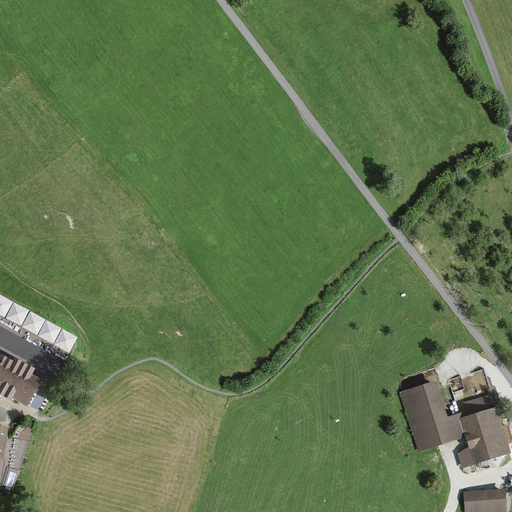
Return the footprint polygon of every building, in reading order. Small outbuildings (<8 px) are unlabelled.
[(0,322),(55,348),(63,333),(0,303),(0,322)] [(58,376),(65,361),(51,353),(43,368),(58,376)] [(0,390),(1,391),(0,393),(0,397),(13,405),(15,402),(30,411),(44,385),(34,379),(37,373),(16,362),(14,365),(3,359),(1,361),(0,360),(0,390)] [(403,393),(420,452),(469,438),(472,448),(460,452),(465,467),(511,453),(511,448),(496,395),(458,406),(461,416),(451,419),(441,382),(403,393)] [(0,460),(3,461),(8,428),(0,426),(0,460)] [(5,469),(4,476),(0,475),(0,486),(15,489),(19,472),(5,469)] [(509,511),(507,490),(464,493),(466,511),(509,511)]
